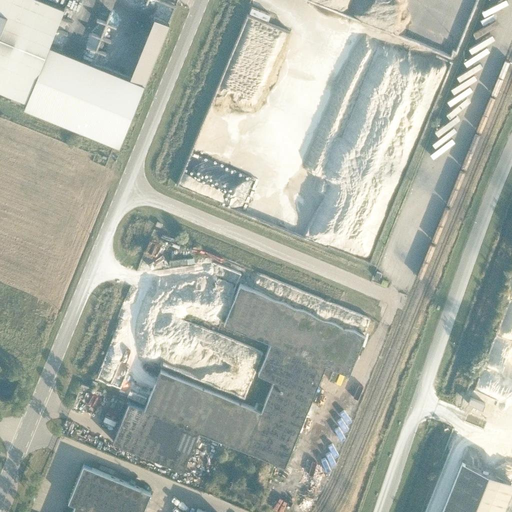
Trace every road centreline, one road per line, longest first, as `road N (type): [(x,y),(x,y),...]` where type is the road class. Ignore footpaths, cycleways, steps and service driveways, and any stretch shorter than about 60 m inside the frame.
road 1 (unclassified): [(0,491),(202,0)]
road 2 (unclassified): [(418,406),(511,152)]
